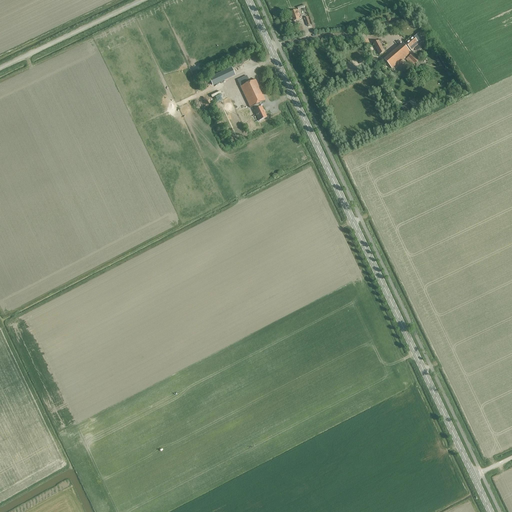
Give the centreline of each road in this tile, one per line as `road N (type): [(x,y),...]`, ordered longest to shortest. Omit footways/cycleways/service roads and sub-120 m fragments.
road 1 (secondary): [(473,475),(248,0)]
road 2 (unclassified): [(0,68),(143,0)]
